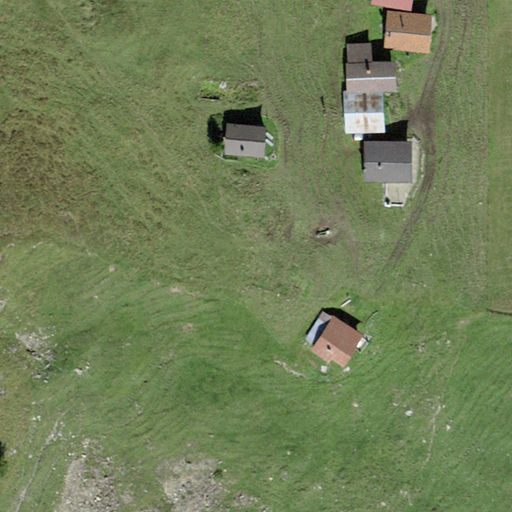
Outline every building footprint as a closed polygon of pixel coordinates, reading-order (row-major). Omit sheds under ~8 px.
[(410,11),(411,0),(371,0),(370,5),(410,11)] [(432,15),(387,10),(383,48),(428,53),(432,15)] [(382,91),(396,90),(394,60),(371,62),(370,43),(346,45),(348,63),(344,63),(346,91),(346,93),(382,91)] [(385,132),(382,91),(346,93),(346,91),(342,91),(345,134),(385,132)] [(265,126),(225,123),(223,153),(262,157),(265,126)] [(411,183),(410,140),(363,141),(363,184),(411,183)] [(313,345),(331,316),(322,310),(304,340),(313,345)] [(350,325),(332,314),(331,316),(313,345),(310,350),(328,361),(330,358),(344,366),(364,334),(350,325)]
